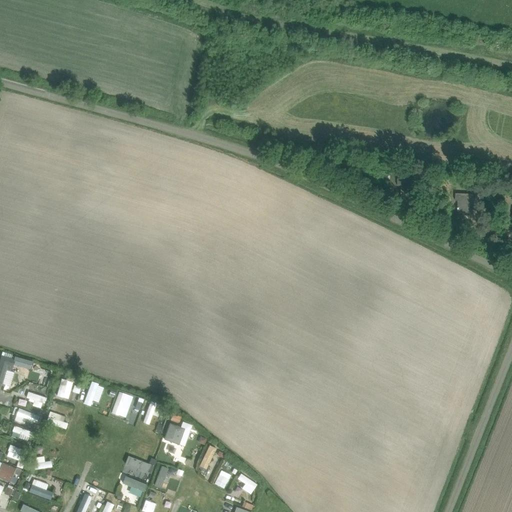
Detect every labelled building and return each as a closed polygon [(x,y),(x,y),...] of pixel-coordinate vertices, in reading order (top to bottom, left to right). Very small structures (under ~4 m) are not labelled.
[(401,194),(402,194),(402,200),(414,199),(413,188),(416,188),(415,185),(415,178),(398,179),(398,186),(401,186),(401,192),(401,194)] [(458,209),(458,215),(470,215),(470,201),(473,201),(473,194),(456,193),(456,200),(458,201),(458,207),(458,209)] [(26,406),(35,409),(39,395),(22,390),(20,397),(28,400),(26,406)] [(143,399),(138,423),(144,424),(146,415),(152,416),(154,401),(143,399)] [(32,417),(31,407),(17,408),(18,418),(32,417)] [(6,415),(15,417),(16,409),(8,408),(6,415)] [(173,414),(171,420),(179,423),(181,417),(173,414)] [(8,424),(6,431),(16,434),(18,427),(8,424)] [(131,431),(129,443),(148,447),(150,435),(131,431)] [(3,444),(0,456),(17,461),(20,448),(3,444)] [(119,465),(139,471),(136,479),(142,481),(148,462),(122,454),(119,465)] [(0,461),(9,465),(11,460),(0,456),(0,461)] [(27,462),(28,470),(46,467),(45,459),(27,462)] [(0,479),(8,483),(14,470),(0,464),(0,479)] [(157,488),(163,466),(155,464),(148,486),(157,488)] [(236,471),(229,481),(245,493),(252,483),(236,471)] [(123,490),(136,496),(141,485),(119,475),(116,481),(126,485),(123,490)] [(45,496),(46,492),(40,490),(42,482),(26,478),(23,491),(45,496)] [(228,491),(234,494),(237,487),(231,485),(228,491)] [(128,494),(124,503),(130,505),(134,496),(128,494)] [(32,511),(34,509),(19,502),(13,511),(32,511)]
